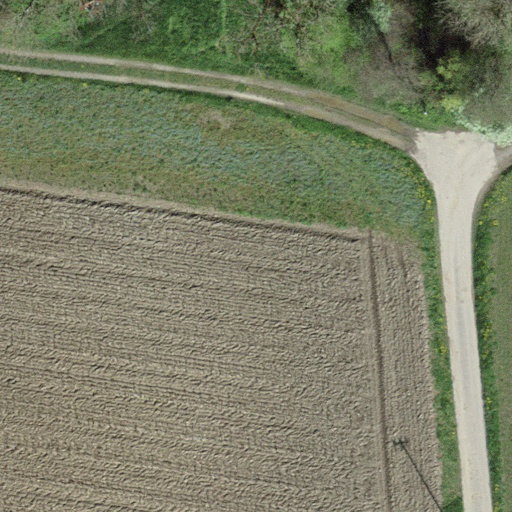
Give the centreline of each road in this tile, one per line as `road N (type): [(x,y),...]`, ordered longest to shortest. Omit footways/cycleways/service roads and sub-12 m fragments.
road 1 (track): [(488,173),(349,116),(202,83),(0,59)]
road 2 (track): [(506,511),(488,173)]
